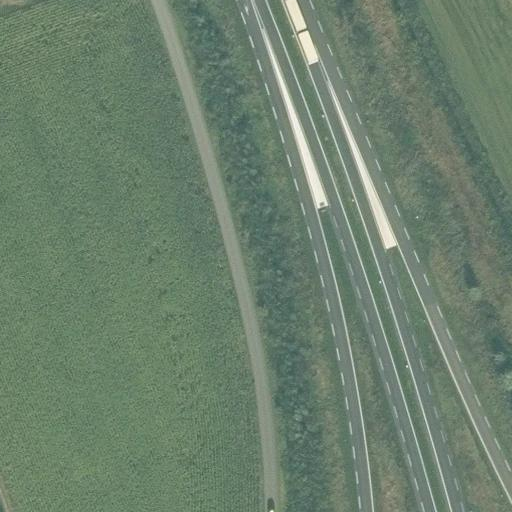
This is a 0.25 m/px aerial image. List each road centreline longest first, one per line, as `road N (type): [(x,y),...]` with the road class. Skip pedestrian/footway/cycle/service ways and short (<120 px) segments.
road 1 (primary): [(258,0),(333,205),(427,511)]
road 2 (unclassified): [(156,0),(249,334),(268,511)]
road 3 (primary): [(254,0),(265,66),(322,255),(364,511)]
road 4 (primary): [(454,511),(383,267),(293,14)]
road 5 (primary): [(511,487),(358,136),(293,14)]
